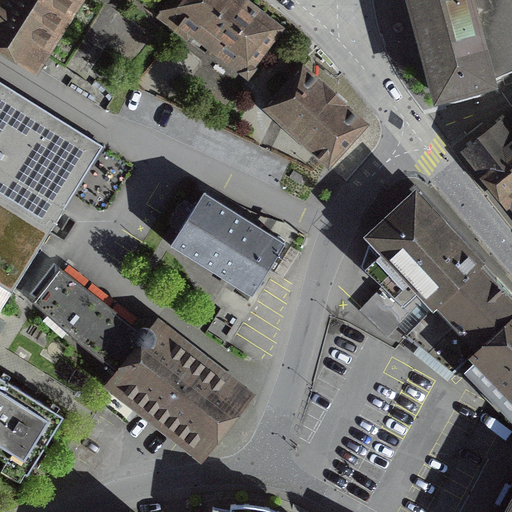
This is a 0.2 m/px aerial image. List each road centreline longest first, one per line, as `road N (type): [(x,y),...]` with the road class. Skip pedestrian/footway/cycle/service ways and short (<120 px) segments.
road 1 (residential): [(262,462),(358,185),(417,138)]
road 2 (residential): [(69,511),(116,493),(262,462)]
road 3 (secondary): [(332,8),(417,138)]
road 4 (secondary): [(417,138),(511,253)]
